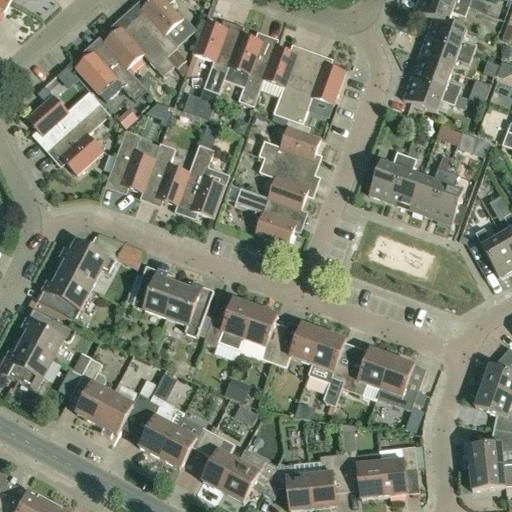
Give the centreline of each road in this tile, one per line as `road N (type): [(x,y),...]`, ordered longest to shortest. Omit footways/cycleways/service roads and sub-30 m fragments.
road 1 (residential): [(299,299),(378,87),(378,66),(358,20)]
road 2 (residential): [(299,299),(101,227),(30,229)]
road 3 (tertiary): [(157,511),(0,427)]
road 4 (residential): [(464,358),(299,299)]
road 5 (residential): [(446,511),(441,438),(464,358)]
road 6 (residential): [(0,80),(90,0)]
